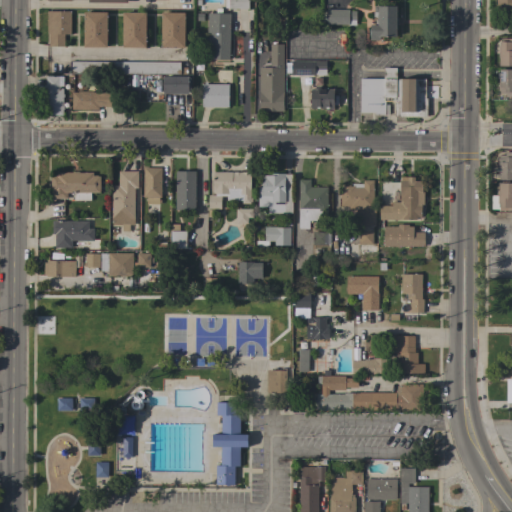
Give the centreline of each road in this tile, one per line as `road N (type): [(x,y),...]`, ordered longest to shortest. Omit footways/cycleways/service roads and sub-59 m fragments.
road 1 (tertiary): [(10,511),(16,0)]
road 2 (residential): [(0,138),(462,142)]
road 3 (tertiary): [(461,247),(462,0)]
road 4 (tertiary): [(461,247),(454,259),(453,397),(462,421)]
road 5 (tertiary): [(462,421),(469,408),(461,247)]
